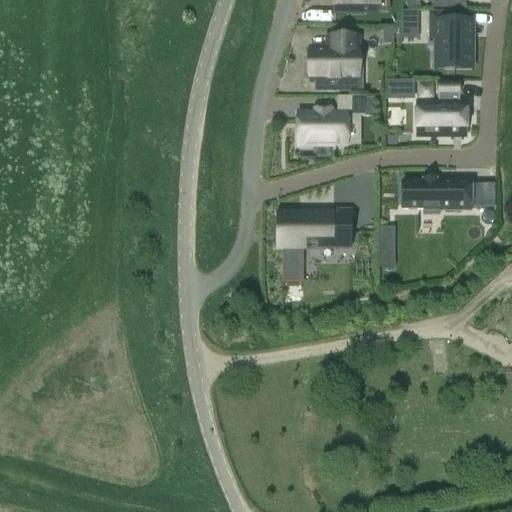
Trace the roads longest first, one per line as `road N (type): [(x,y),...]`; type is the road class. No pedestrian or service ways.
road 1 (residential): [(250,197),(380,160),(483,153),(498,0)]
road 2 (tertiary): [(185,289),(195,108),(226,0)]
road 3 (tertiary): [(243,511),(199,401),(185,289)]
road 4 (residential): [(250,197),(258,106),(288,0)]
road 5 (residential): [(185,289),(208,284),(235,262),(249,241),(250,197)]
